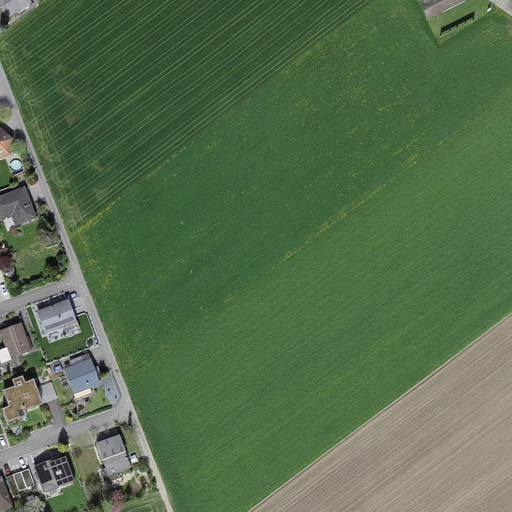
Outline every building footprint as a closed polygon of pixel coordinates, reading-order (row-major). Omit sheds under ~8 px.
[(19,13),(32,4),(29,0),(0,0),(0,5),(7,16),(16,10),(19,13)] [(421,0),(426,16),(457,0),(421,0)] [(0,156),(6,154),(8,142),(0,135),(0,156)] [(0,219),(16,214),(20,224),(34,219),(23,190),(0,198),(0,219)] [(45,334),(74,323),(67,302),(37,313),(45,334)] [(24,339),(19,326),(1,333),(10,359),(29,352),(26,345),(27,345),(25,339),(24,339)] [(88,389),(98,385),(87,356),(73,361),(74,364),(65,367),(67,370),(64,371),(75,399),(90,393),(88,389)] [(34,388),(40,405),(58,399),(52,382),(34,388)] [(4,409),(8,421),(25,415),(23,411),(40,405),(34,388),(32,384),(4,394),(9,407),(4,409)] [(125,453),(119,437),(96,445),(102,462),(106,471),(100,473),(104,484),(117,479),(115,474),(130,469),(124,453),(125,453)] [(52,464),(51,462),(34,468),(42,491),(59,485),(60,488),(71,484),(62,460),(52,464)] [(19,496),(18,492),(34,487),(28,470),(21,473),(12,476),(9,477),(5,478),(12,498),(19,496)] [(0,510),(10,507),(0,480),(0,510)]
